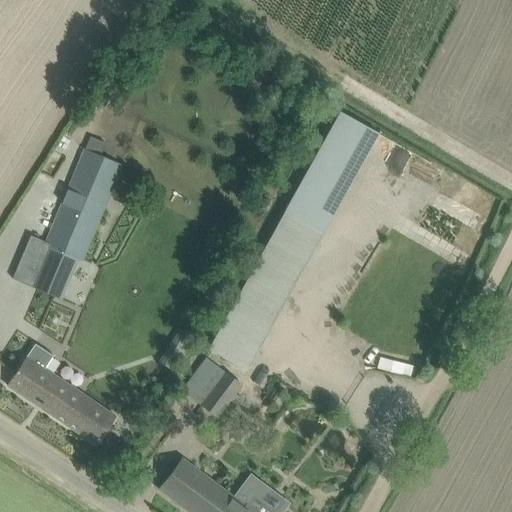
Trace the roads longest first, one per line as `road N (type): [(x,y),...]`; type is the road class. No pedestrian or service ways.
road 1 (track): [(369,511),(511,271)]
road 2 (unclassified): [(121,511),(0,437)]
